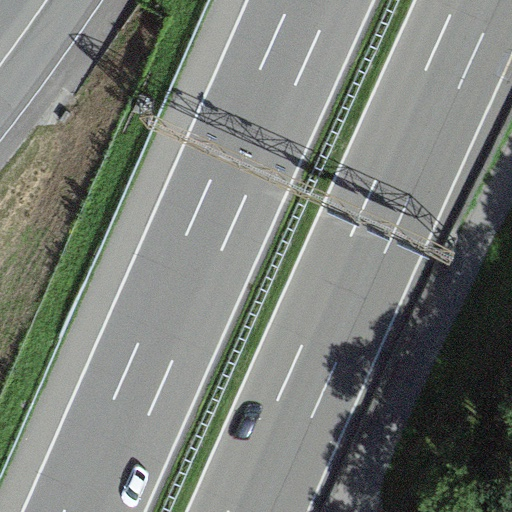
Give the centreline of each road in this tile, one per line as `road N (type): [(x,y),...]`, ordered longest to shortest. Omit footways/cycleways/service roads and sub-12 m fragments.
road 1 (motorway): [(252,511),(481,0)]
road 2 (motorway): [(314,0),(87,511)]
